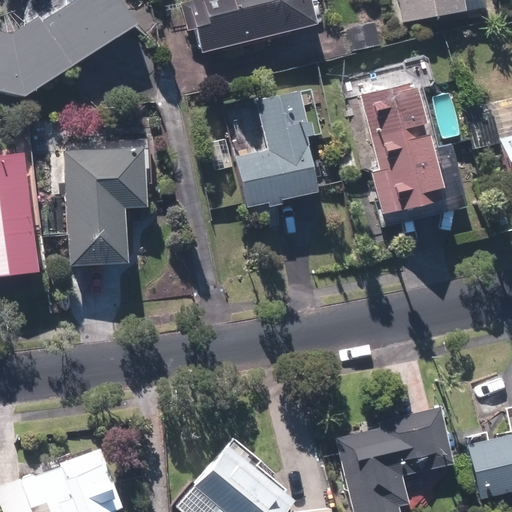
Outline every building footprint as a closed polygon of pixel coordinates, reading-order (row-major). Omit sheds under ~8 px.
[(21,28),(11,34),(0,31),(0,92),(26,97),(138,26),(121,0),(32,0),(27,4),(21,28)] [(179,0),(189,60),(319,40),(313,0),(179,0)] [(373,0),(380,35),(459,21),(454,0),(373,0)] [(370,24),(343,31),(348,53),(375,47),(370,24)] [(511,27),(500,30),(511,85),(511,27)] [(371,176),(381,214),(444,198),(414,81),(359,96),(379,174),(371,176)] [(256,103),(267,151),(236,158),(247,208),(268,203),(269,207),(283,204),(282,201),(320,192),(307,137),(315,135),(312,122),(307,124),(300,92),(256,103)] [(511,96),(462,109),(472,149),(498,142),(511,192),(511,191),(511,96)] [(244,135),(238,113),(219,118),(224,140),(244,135)] [(225,172),(222,142),(206,143),(209,173),(225,172)] [(149,207),(146,148),(63,152),(68,247),(70,247),(71,267),(129,264),(126,208),(149,207)] [(0,278),(44,272),(27,154),(0,158),(0,278)] [(339,160),(343,174),(357,170),(354,157),(339,160)] [(352,511),(398,511),(397,508),(408,506),(400,476),(452,464),(438,409),(375,423),(377,430),(336,440),(352,511)] [(511,492),(511,436),(467,447),(480,500),(511,492)] [(193,486),(176,507),(182,511),(208,511),(215,505),(224,511),(282,511),(292,500),(226,446),(224,445),(192,485),(193,486)] [(127,511),(98,446),(0,489),(0,511),(127,511)]
